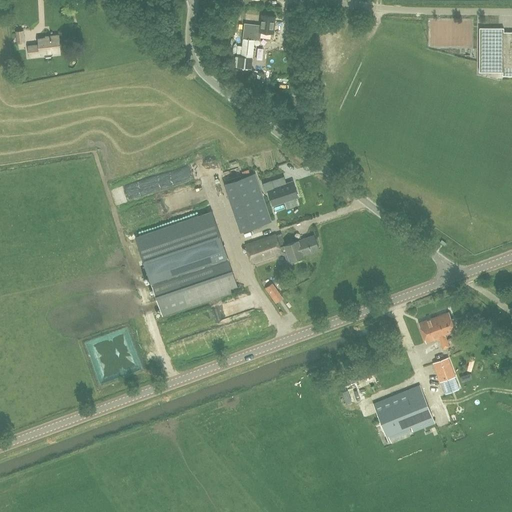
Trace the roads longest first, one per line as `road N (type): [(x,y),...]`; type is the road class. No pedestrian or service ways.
road 1 (tertiary): [(0,447),(460,275)]
road 2 (unclassified): [(460,275),(206,77),(192,54),(193,0)]
road 3 (track): [(0,165),(95,152),(174,382)]
road 4 (residential): [(511,12),(304,0)]
